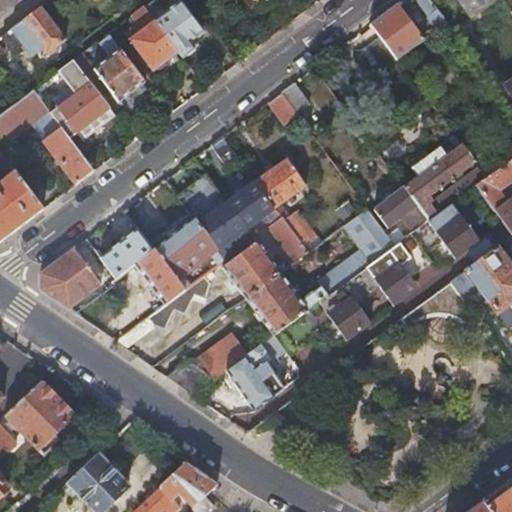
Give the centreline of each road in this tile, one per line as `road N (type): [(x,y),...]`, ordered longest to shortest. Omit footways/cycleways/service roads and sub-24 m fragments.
road 1 (residential): [(0,278),(363,0)]
road 2 (residential): [(142,389),(333,511)]
road 3 (residential): [(142,389),(14,511)]
road 4 (residential): [(0,292),(142,389)]
